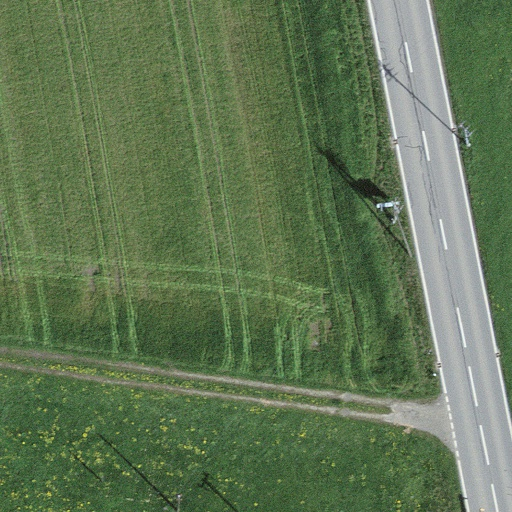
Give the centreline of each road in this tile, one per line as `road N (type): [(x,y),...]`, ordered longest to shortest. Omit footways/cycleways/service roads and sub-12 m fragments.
road 1 (secondary): [(398,0),(497,511)]
road 2 (track): [(0,356),(479,422)]
